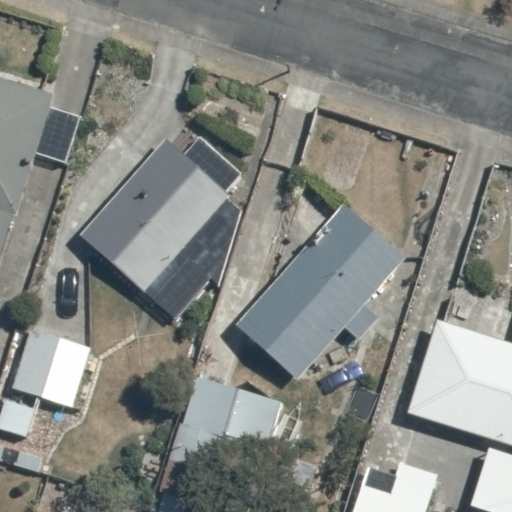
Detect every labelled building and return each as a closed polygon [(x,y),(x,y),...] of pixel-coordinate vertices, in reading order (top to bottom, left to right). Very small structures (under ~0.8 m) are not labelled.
[(0,257),(37,157),(67,168),(87,113),(0,81),(0,257)] [(248,179),(203,140),(186,160),(165,143),(82,239),(179,323),(226,268),(195,241),(248,179)] [(406,263),(348,211),(241,330),(300,383),(347,330),(361,342),(378,324),(363,311),(406,263)] [(511,346),(439,324),(411,416),(511,447),(511,346)] [(88,351),(29,333),(0,428),(0,432),(24,440),(28,428),(57,437),(66,408),(70,409),(88,351)] [(226,437),(175,424),(158,492),(210,505),(226,437)] [(427,511),(438,475),(397,463),(387,496),(361,488),(353,511),(427,511)]
